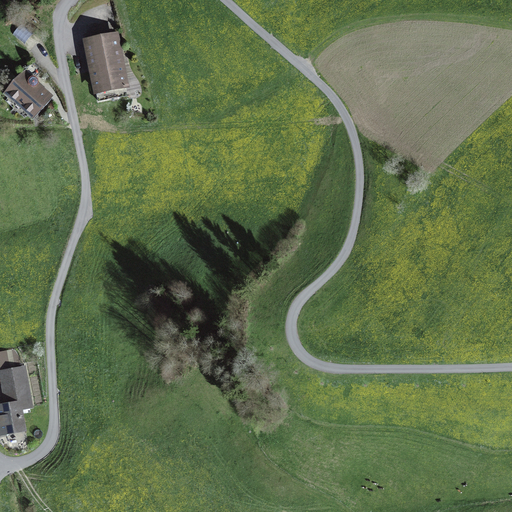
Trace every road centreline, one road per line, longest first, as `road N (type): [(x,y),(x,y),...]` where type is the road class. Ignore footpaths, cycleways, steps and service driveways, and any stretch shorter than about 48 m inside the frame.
road 1 (unclassified): [(223,0),(330,95),(357,155),(358,205),(347,247),(290,321),(300,354),(337,369),(511,367)]
road 2 (unclassified): [(0,466),(34,456),(52,431),(49,318),(85,194),(57,37),(67,0)]
road 3 (track): [(302,67),(340,34),(371,22),(427,16),(511,27)]
